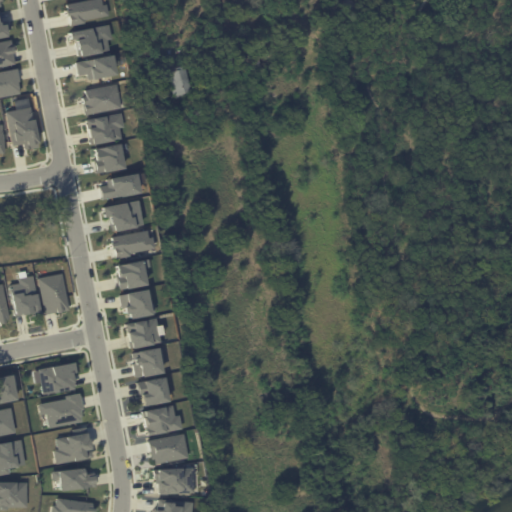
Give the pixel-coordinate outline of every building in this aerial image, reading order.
[(65,3),(80,0),(100,0),(101,2),(101,4),(105,3),(107,14),(83,18),(84,22),(69,24),(67,14),(65,15),(64,9),(66,8),(65,3)] [(6,19),(8,27),(6,28),(7,34),(0,35),(0,14),(1,20),(6,19)] [(99,50),(99,51),(79,55),(78,49),(77,50),(75,38),(76,38),(76,37),(70,38),(68,31),(107,23),(108,30),(105,31),(108,48),(99,50)] [(259,46),(263,65),(244,69),(237,34),(251,31),(253,37),(257,36),(259,46)] [(0,39),(9,38),(10,44),(11,44),(13,52),(11,52),(13,62),(0,64),(0,39)] [(273,47),(277,54),(267,59),(264,52),(273,47)] [(85,73),(77,74),(74,60),(111,54),(113,68),(114,73),(90,78),(90,77),(86,78),(85,73)] [(0,69),(15,66),(18,80),(16,80),(18,92),(0,95),(0,69)] [(177,67),(183,66),(190,90),(183,92),(184,95),(175,98),(168,72),(176,70),(175,68),(177,67)] [(86,102),(82,103),(81,96),(85,95),(84,88),(116,82),(120,107),(98,111),(84,114),(83,105),(87,104),(86,102)] [(160,103),(166,114),(158,118),(152,107),(160,103)] [(11,144),(7,123),(4,110),(29,105),(31,118),(32,118),(37,139),(36,139),(37,142),(36,142),(37,146),(23,148),(22,142),(15,143),(11,144)] [(120,137),(89,143),(87,129),(85,119),(120,111),(123,125),(118,126),(120,137)] [(103,171),(95,173),(92,158),(94,158),(92,147),(103,145),(118,143),(123,168),(103,172),(103,171)] [(122,195),(109,198),(109,197),(100,199),(98,185),(106,184),(105,179),(134,173),(135,179),(136,179),(138,192),(138,193),(122,195)] [(108,205),(108,204),(137,199),(142,224),(134,225),(135,226),(113,231),(112,224),(110,225),(108,216),(103,217),(101,206),(108,205)] [(112,241),(111,235),(120,233),(146,228),(147,236),(151,235),(153,247),(149,248),(150,248),(129,252),(129,255),(115,258),(113,247),(111,248),(109,242),(112,241)] [(143,275),(145,284),(118,289),(115,275),(118,274),(117,271),(115,264),(147,258),(148,265),(144,266),(145,271),(143,272),(143,275)] [(67,309),(59,273),(35,278),(42,314),(67,309)] [(11,316),(36,313),(31,275),(15,278),(16,283),(7,284),(11,316)] [(129,317),(128,312),(124,313),(123,306),(121,307),(118,294),(124,292),(145,288),(147,300),(148,301),(148,302),(151,301),(154,312),(150,313),(129,317)] [(156,325),(157,325),(160,341),(129,347),(126,333),(124,323),(155,317),(156,325)] [(136,356),(135,350),(156,346),(161,371),(140,376),(140,375),(134,376),(131,362),(134,362),(133,356),(136,356)] [(73,373),(71,361),(35,369),(40,394),(71,388),(69,374),(73,373)] [(0,401),(13,399),(11,386),(15,385),(13,373),(0,375),(0,401)] [(142,405),(140,395),(138,395),(135,381),(163,375),(166,390),(168,400),(142,405)] [(35,403),(37,415),(43,414),(46,427),(81,420),(76,395),(35,403)] [(172,403),(174,413),(173,413),(174,415),(178,414),(181,427),(146,434),(143,421),(144,421),(143,416),(144,416),(143,410),(172,403)] [(0,434),(13,432),(8,407),(0,408),(0,434)] [(53,438),(55,448),(51,449),(54,464),(89,457),(84,431),(53,438)] [(146,439),(183,432),(188,456),(154,463),(153,458),(150,458),(146,439)] [(22,465),(19,440),(0,441),(0,474),(7,474),(6,467),(22,465)] [(161,480),(156,480),(156,471),(157,471),(156,468),(192,467),(193,492),(158,493),(158,488),(157,481),(161,480)] [(55,489),(92,487),(92,473),(82,474),(81,468),(50,470),(50,481),(55,480),(55,489)] [(24,481),(0,481),(0,507),(24,507),(24,481)] [(89,511),(90,501),(52,498),(50,511),(89,511)] [(151,511),(152,508),(161,509),(161,504),(156,503),(157,498),(191,501),(190,511),(151,511)]
